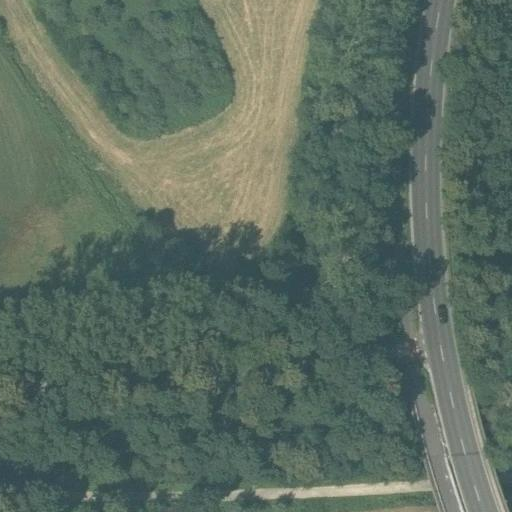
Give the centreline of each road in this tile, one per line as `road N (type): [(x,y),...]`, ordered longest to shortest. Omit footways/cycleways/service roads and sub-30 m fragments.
road 1 (secondary): [(478,511),(449,411),(426,278),(423,145),(438,0)]
road 2 (track): [(0,388),(146,384),(436,352)]
road 3 (track): [(0,319),(159,300)]
